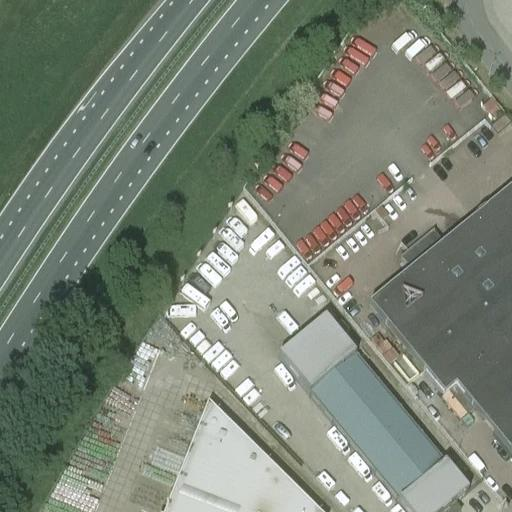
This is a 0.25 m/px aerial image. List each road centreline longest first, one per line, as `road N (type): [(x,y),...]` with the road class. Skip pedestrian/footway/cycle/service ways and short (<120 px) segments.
road 1 (motorway): [(0,362),(128,167),(258,0)]
road 2 (motorway): [(190,0),(0,260)]
